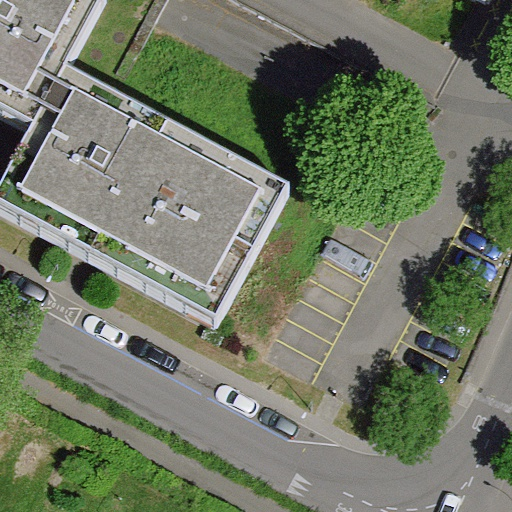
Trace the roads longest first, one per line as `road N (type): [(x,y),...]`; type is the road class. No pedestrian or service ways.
road 1 (residential): [(380,511),(0,303)]
road 2 (residential): [(511,400),(460,511)]
